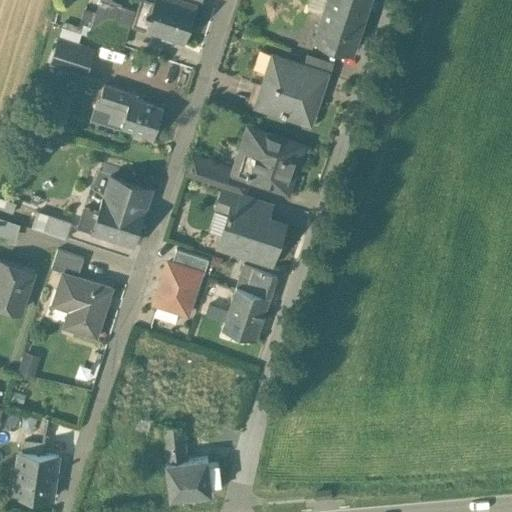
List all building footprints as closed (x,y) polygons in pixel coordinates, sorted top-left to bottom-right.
[(126,30),(110,24),(117,4),(106,0),(101,0),(97,13),(90,34),(123,46),(129,31),(126,30)] [(197,3),(187,0),(153,0),(146,26),(185,39),(197,3)] [(327,0),(314,38),(351,51),(368,0),(327,0)] [(133,9),(117,4),(110,24),(126,30),(133,9)] [(97,13),(85,8),(80,21),(77,30),(82,32),(90,34),(97,13)] [(77,30),(80,21),(65,16),(57,37),(78,45),(82,32),(77,30)] [(78,45),(57,37),(49,61),(85,74),(94,50),(78,45)] [(325,72),(272,55),(256,102),(279,110),(278,113),(283,115),(284,111),(309,120),(325,72)] [(53,84),(43,81),(36,102),(47,105),(53,84)] [(132,92),(104,83),(99,99),(127,109),(121,126),(154,137),(164,109),(130,98),(132,92)] [(301,142),(249,125),(241,148),(256,153),(249,173),(248,177),(249,177),(286,189),(301,142)] [(223,162),(193,152),(187,171),(217,181),(222,164),(223,162)] [(249,173),(222,164),(217,181),(216,182),(245,191),(249,177),(248,177),(249,173)] [(151,189),(110,175),(98,211),(83,206),(77,225),(132,244),(145,207),(145,208),(151,189)] [(253,198),(224,188),(219,201),(249,211),(253,198)] [(0,215),(25,216),(26,198),(0,197),(0,215)] [(249,211),(219,201),(217,206),(227,209),(226,212),(228,213),(219,241),(271,259),(284,223),(249,211)] [(71,222),(37,211),(32,226),(66,238),(71,222)] [(0,214),(0,230),(16,235),(20,221),(0,214)] [(208,258),(176,247),(171,262),(200,271),(199,272),(203,273),(208,258)] [(83,257),(57,248),(51,267),(62,270),(63,270),(77,275),(83,257)] [(31,271),(0,259),(0,304),(18,311),(31,271)] [(168,260),(154,302),(186,312),(199,272),(200,271),(171,262),(168,260)] [(277,274),(242,263),(235,286),(269,297),(277,274)] [(63,270),(62,270),(56,290),(73,296),(63,324),(95,335),(112,286),(77,275),(63,270)] [(269,297),(235,286),(222,327),(256,338),(269,297)] [(221,312),(225,298),(213,295),(209,308),(221,312)] [(37,360),(23,355),(18,370),(33,374),(37,360)] [(50,419),(30,412),(22,436),(41,442),(50,419)] [(206,456),(186,458),(182,424),(162,426),(170,497),(186,496),(186,498),(195,496),(195,494),(211,493),(206,456)] [(56,455),(17,451),(12,494),(52,498),(56,455)]
